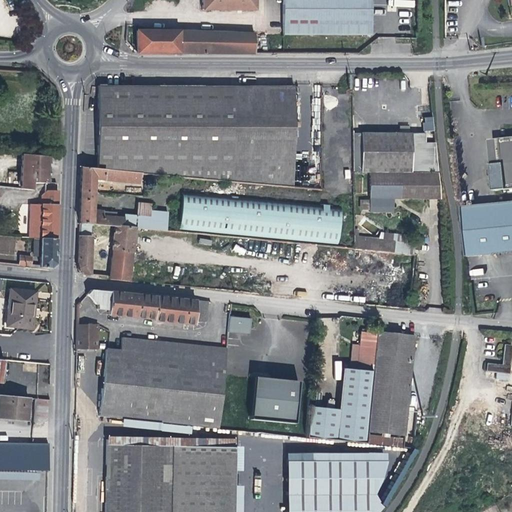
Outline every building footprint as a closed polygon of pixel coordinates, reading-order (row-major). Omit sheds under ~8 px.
[(254,10),(253,0),(201,0),(201,10),(254,10)] [(282,0),(282,35),(371,36),(371,9),(371,0),(282,0)] [(136,31),(135,53),(136,54),(180,54),(180,31),(136,31)] [(254,32),(180,31),(180,54),(254,54),(254,32)] [(234,180),(235,86),(95,85),(96,120),(97,168),(234,180)] [(263,86),(235,86),(234,180),(293,188),(293,86),(263,86)] [(424,132),(432,131),(431,123),(423,124),(424,132)] [(368,171),(436,172),(434,143),(424,143),(424,134),(417,133),(404,133),(352,133),(352,171),(368,171)] [(511,184),(511,138),(499,140),(501,166),(489,167),(490,177),(491,187),(511,184)] [(22,154),(21,168),(33,169),(34,155),(22,154)] [(49,156),(34,155),(33,169),(49,171),(49,164),(49,156)] [(139,184),(140,173),(97,168),(80,167),(80,179),(79,192),(93,193),(94,180),(139,184)] [(33,169),(21,168),(21,189),(30,190),(31,183),(33,183),(33,169)] [(49,177),(49,171),(33,169),(33,183),(47,183),(49,184),(49,177)] [(436,172),(368,171),(368,212),(392,212),(392,199),(414,199),(439,199),(436,172)] [(491,193),(511,190),(511,184),(491,187),(491,193)] [(41,204),(32,204),(31,238),(33,238),(40,238),(57,238),(58,199),(58,191),(41,190),(41,204)] [(178,230),(337,245),(341,207),(323,205),(182,191),(178,230)] [(93,210),(93,193),(79,192),(78,208),(78,222),(113,226),(126,227),(127,218),(102,215),(102,211),(93,210)] [(511,203),(462,208),(466,257),(511,253),(511,203)] [(151,204),(143,204),(142,216),(149,217),(151,204)] [(169,223),(155,221),(154,230),(169,231),(169,223)] [(113,226),(108,277),(108,279),(130,281),(131,269),(135,228),(126,227),(113,226)] [(92,237),(77,236),(77,244),(76,268),(83,276),(90,276),(92,237)] [(353,236),(353,248),(393,252),(394,239),(353,236)] [(39,256),(39,266),(51,267),(56,264),(57,238),(40,238),(39,256)] [(19,256),(18,264),(30,265),(30,257),(19,256)] [(152,271),(131,269),(130,281),(151,283),(152,271)] [(32,313),(35,292),(9,288),(4,326),(30,329),(32,313)] [(91,289),(86,294),(91,299),(97,306),(97,308),(108,309),(107,314),(154,319),(154,320),(193,325),(196,300),(174,298),(120,292),(91,289)] [(229,317),(227,332),(249,334),(250,327),(251,319),(229,317)] [(97,325),(76,324),(76,348),(88,348),(96,349),(97,325)] [(372,368),(377,332),(360,332),(358,356),(357,366),(372,368)] [(366,431),(404,435),(410,370),(414,336),(377,332),(366,431)] [(121,337),(119,350),(224,360),(225,348),(121,337)] [(511,347),(511,344),(503,344),(502,355),(501,364),(487,363),(487,370),(509,372),(511,347)] [(217,428),(224,360),(119,350),(105,349),(98,416),(217,428)] [(304,437),(364,443),(365,434),(372,371),(342,368),(337,410),(307,406),(304,437)] [(298,379),(254,375),(250,417),(293,422),(298,379)] [(27,398),(0,395),(0,418),(20,420),(25,420),(27,398)] [(48,418),(49,399),(35,398),(34,418),(48,418)] [(413,439),(365,434),(364,443),(412,448),(413,439)] [(106,436),(106,444),(233,446),(234,438),(106,436)] [(0,441),(0,468),(48,470),(49,443),(0,441)] [(233,446),(106,444),(104,511),(232,511),(233,485),(233,471),(233,446)] [(386,494),(386,453),(288,453),(288,511),(374,511),(382,508),(397,489),(383,496),(383,488),(386,494)] [(239,511),(240,486),(233,485),(232,511),(239,511)]
